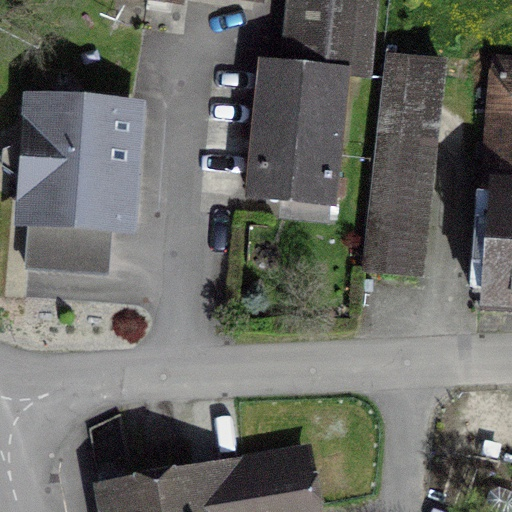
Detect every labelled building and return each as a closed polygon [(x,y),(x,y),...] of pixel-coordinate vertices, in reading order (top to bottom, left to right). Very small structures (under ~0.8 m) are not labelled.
[(253,0),(85,0),(85,4),(167,15),(169,0),(190,0),(252,9),(253,0)] [(365,0),(286,0),(278,81),(338,87),(363,90),(371,16),(364,15),(365,0)] [(412,288),(438,72),(384,66),(359,282),(412,288)] [(511,75),(490,75),(482,314),(511,314),(511,75)] [(278,81),(258,79),(245,206),(325,215),(338,87),(278,81)] [(135,113),(21,105),(12,233),(26,234),(103,239),(126,241),(135,113)] [(101,281),(103,239),(26,234),(24,276),(101,281)] [(313,511),(303,458),(104,498),(107,511),(313,511)]
